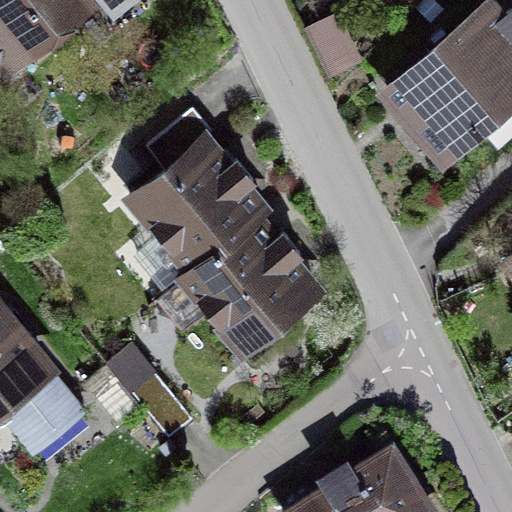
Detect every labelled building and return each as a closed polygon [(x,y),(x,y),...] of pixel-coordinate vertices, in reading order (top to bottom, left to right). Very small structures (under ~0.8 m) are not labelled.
[(98,0),(0,0),(0,79),(1,80),(98,0)] [(511,0),(469,0),(373,86),(442,162),(511,99),(511,0)] [(280,217),(217,138),(127,209),(190,288),(271,219),(280,217)] [(254,373),(340,299),(271,219),(190,288),(185,293),(254,373)] [(511,246),(501,256),(511,268),(511,246)] [(60,360),(0,291),(0,416),(31,452),(87,404),(54,365),(60,360)] [(105,367),(84,383),(115,422),(136,405),(105,367)] [(189,414),(154,371),(132,388),(167,432),(189,414)] [(431,511),(389,445),(283,511),(431,511)]
